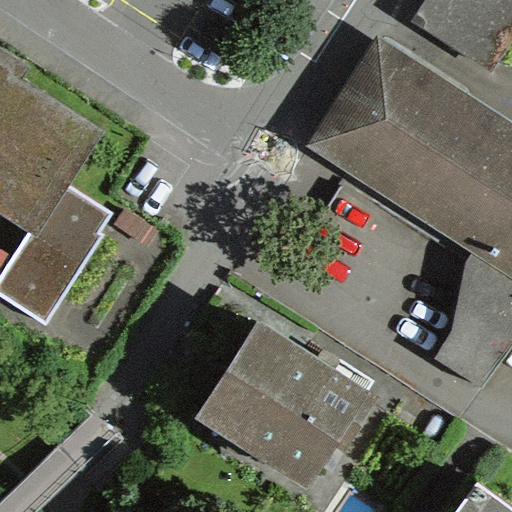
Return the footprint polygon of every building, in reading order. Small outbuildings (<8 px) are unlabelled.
[(511,0),(409,0),(399,17),(485,73),(511,31),(511,0)] [(511,118),(382,32),(306,146),(511,282),(511,118)] [(0,213),(29,233),(0,275),(0,293),(46,324),(106,235),(98,229),(109,212),(69,185),(104,132),(23,78),(30,67),(0,47),(0,213)] [(160,228),(125,207),(115,223),(150,245),(160,228)] [(378,395),(255,320),(196,418),(312,488),(337,446),(344,451),(378,395)] [(501,511),(461,485),(440,511),(501,511)]
